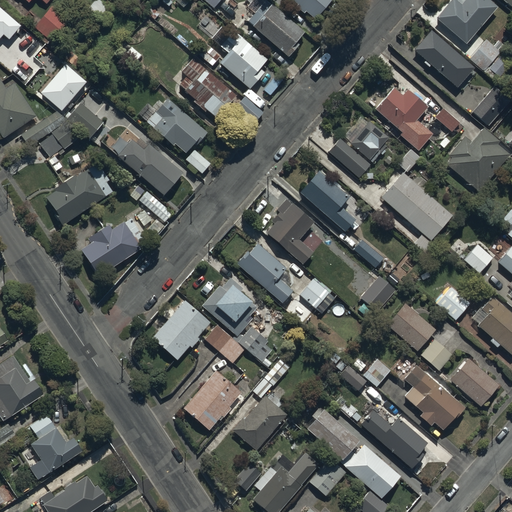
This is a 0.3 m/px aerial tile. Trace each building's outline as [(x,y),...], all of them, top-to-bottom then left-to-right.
[(98,0),(95,0),(87,9),(101,21),(110,10),(98,0)] [(202,0),(213,9),(220,0),(202,0)] [(254,14),(247,22),(287,58),(298,47),(295,45),(304,34),(272,5),(271,6),(263,0),(258,0),(249,10),(254,14)] [(289,0),(296,6),(294,8),(302,15),(304,13),(314,21),(332,0),(289,0)] [(451,0),(435,19),(465,45),(496,8),(486,0),(465,0),(464,0),(451,0)] [(511,0),(500,0),(511,9),(511,8),(511,0)] [(68,21),(51,7),(32,29),(50,43),(68,21)] [(20,27),(0,10),(0,46),(0,47),(7,40),(8,41),(20,27)] [(227,54),(219,64),(249,90),(263,73),(259,70),(267,61),(232,32),(219,47),(227,54)] [(430,32),(412,51),(457,89),(474,70),(430,32)] [(211,59),(208,63),(211,66),(220,57),(202,41),(198,47),(211,59)] [(485,41),(469,60),(483,73),(505,48),(498,41),(492,47),(485,41)] [(140,56),(128,45),(126,47),(127,47),(123,51),(135,62),(140,56)] [(511,62),(511,61),(502,54),(487,73),(497,81),(511,62)] [(7,70),(22,83),(34,69),(19,56),(7,70)] [(228,104),(235,96),(192,59),(190,61),(186,58),(181,64),(185,67),(182,70),(181,69),(172,79),(185,90),(183,92),(194,101),(192,103),(199,109),(201,107),(215,118),(227,104),(228,104)] [(66,64),(41,92),(62,110),(87,82),(66,64)] [(36,117),(13,83),(5,88),(0,80),(0,135),(2,139),(36,117)] [(494,86),(471,113),(488,127),(511,101),(494,86)] [(432,135),(416,121),(427,108),(407,91),(402,97),(393,89),(374,111),(401,134),(399,136),(417,152),(432,135)] [(249,128),(262,113),(244,97),(231,112),(249,128)] [(206,134),(166,100),(161,105),(156,101),(152,106),(147,103),(138,114),(147,122),(146,124),(172,147),(174,145),(185,154),(194,144),(196,146),(206,134)] [(103,124),(79,104),(66,120),(89,140),(103,124)] [(56,110),(20,136),(28,147),(36,141),(48,158),(62,148),(63,149),(78,138),(66,121),(65,122),(56,110)] [(442,110),(434,118),(451,132),(458,124),(442,110)] [(368,122),(349,144),(372,164),(385,148),(383,145),(388,139),(368,122)] [(499,142),(483,129),(471,143),(464,137),(447,156),(450,159),(445,165),(478,193),(509,156),(496,145),(499,142)] [(138,140),(134,144),(131,141),(116,157),(161,198),(182,175),(149,145),(147,147),(138,140)] [(369,166),(339,140),(328,153),(358,179),(369,166)] [(409,150),(397,165),(406,173),(419,158),(409,150)] [(194,151),(184,161),(200,176),(209,165),(194,151)] [(55,192),(45,198),(52,210),(51,211),(61,227),(112,195),(105,184),(108,182),(97,164),(75,177),(75,176),(53,189),(55,192)] [(300,194),(346,232),(355,221),(352,218),(357,212),(346,202),(349,198),(339,190),(340,188),(332,181),(331,183),(318,172),(300,194)] [(401,174),(380,199),(430,242),(452,217),(426,195),(432,189),(417,176),(412,182),(401,174)] [(313,254),(298,241),(313,224),(291,205),(285,200),(275,211),(278,214),(271,222),(274,225),(265,234),(286,253),(287,253),(302,266),(313,254)] [(506,235),(511,239),(511,211),(510,209),(502,219),(503,220),(496,227),(506,235)] [(108,226),(87,240),(90,244),(80,251),(97,278),(142,250),(140,246),(145,243),(130,219),(111,231),(108,226)] [(421,236),(413,245),(427,258),(435,249),(421,236)] [(353,251),(374,269),(383,259),(361,241),(353,251)] [(246,253),(236,265),(281,305),(293,292),(278,279),(286,270),(257,244),(248,254),(246,253)] [(478,275),(492,259),(476,245),(462,260),(478,275)] [(511,276),(511,290),(511,291),(511,292),(511,248),(510,247),(497,263),(511,276)] [(374,313),(394,291),(378,277),(358,299),(374,313)] [(232,339),(244,349),(267,369),(271,364),(265,358),(271,351),(265,345),(267,342),(250,327),(248,330),(245,327),(252,320),(249,317),(256,309),(240,295),(243,291),(230,279),(221,288),(219,286),(201,307),(235,336),(232,339)] [(313,280),(298,295),(314,310),(331,292),(322,283),(319,285),(313,280)] [(451,287),(436,304),(455,321),(470,304),(451,287)] [(481,307),(470,319),(478,326),(476,327),(491,340),(489,343),(496,349),(499,346),(510,356),(511,353),(511,315),(491,297),(481,308),(481,307)] [(209,325),(184,302),(151,339),(177,362),(189,348),(191,349),(199,340),(197,339),(209,325)] [(385,325),(415,352),(434,331),(404,304),(385,325)] [(217,352),(230,337),(216,325),(204,340),(217,352)] [(230,337),(217,352),(231,364),(244,349),(232,339),(230,337)] [(434,340),(420,357),(438,372),(452,356),(434,340)] [(12,357),(0,364),(0,418),(3,423),(4,421),(7,425),(26,412),(24,408),(42,396),(32,381),(29,383),(12,357)] [(467,359),(448,380),(479,408),(498,386),(467,359)] [(280,360),(251,391),(260,399),(271,386),(272,387),(289,368),(280,360)] [(376,361),(363,376),(362,377),(375,388),(389,372),(376,361)] [(347,366),(338,376),(357,392),(366,382),(347,366)] [(415,367),(402,380),(411,388),(403,397),(422,414),(418,417),(430,428),(433,424),(442,432),(455,417),(456,419),(464,410),(415,367)] [(216,371),(183,409),(208,431),(210,429),(212,431),(220,422),(219,421),(230,409),(228,408),(241,393),(216,371)] [(264,397),(243,420),(241,419),(231,430),(255,452),(287,416),(264,397)] [(354,425),(361,418),(355,412),(356,411),(347,402),(345,403),(340,397),(333,404),(354,425)] [(371,411),(359,425),(411,470),(413,468),(419,473),(429,461),(423,457),(424,455),(421,452),(427,445),(397,419),(390,427),(371,411)] [(338,462),(381,499),(400,477),(363,445),(354,455),(351,452),(358,443),(322,412),(305,431),(339,461),(338,462)] [(60,466),(80,453),(71,439),(68,441),(59,427),(56,429),(46,415),(23,431),(27,438),(33,434),(38,440),(29,446),(30,447),(22,453),(31,467),(29,468),(38,481),(39,480),(41,484),(62,469),(60,466)] [(288,421),(278,433),(289,442),(299,430),(288,421)] [(0,442),(13,433),(7,425),(0,430),(0,442)] [(278,511),(320,464),(306,452),(288,473),(274,462),(253,486),(259,491),(250,502),(261,511),(278,511)] [(307,482),(325,497),(345,474),(327,459),(307,482)] [(244,493),(260,474),(248,464),(232,483),(244,493)] [(90,511),(107,502),(96,486),(94,488),(86,477),(75,484),(74,482),(63,489),(64,492),(54,499),(49,491),(39,498),(44,506),(42,507),(45,511),(90,511)] [(368,491),(356,507),(362,511),(383,511),(388,507),(368,491)] [(23,498),(3,511),(29,511),(31,511),(23,498)]
